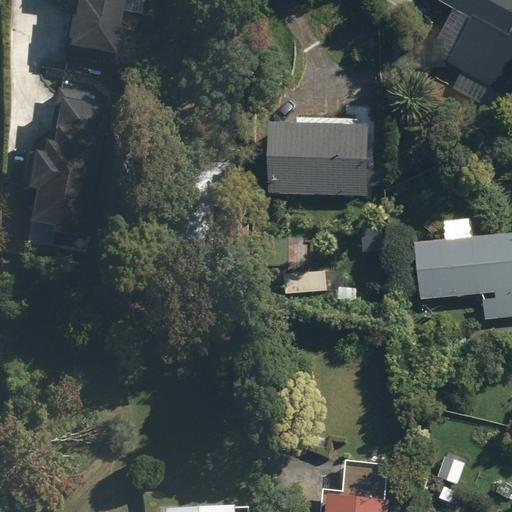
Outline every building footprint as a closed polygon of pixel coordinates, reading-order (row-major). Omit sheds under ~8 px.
[(69,0),(61,52),(108,61),(119,0),(69,0)] [(511,0),(364,0),(401,20),(413,0),(433,0),(507,41),(511,32),(511,0)] [(100,99),(54,92),(45,146),(35,145),(33,157),(26,156),(20,195),(27,196),(22,227),(47,231),(46,238),(76,243),(100,99)] [(369,129),(269,126),(268,197),(368,199),(369,129)] [(237,206),(236,167),(147,170),(151,264),(210,262),(208,207),(237,206)] [(218,215),(217,257),(249,257),(249,216),(218,215)] [(511,236),(415,247),(420,303),(482,297),(485,323),(511,320),(511,236)] [(288,269),(288,239),(266,239),(266,269),(288,269)] [(328,298),(326,274),(279,279),(282,303),(328,298)] [(509,435),(485,430),(482,448),(506,453),(509,435)] [(467,462),(445,456),(437,482),(460,489),(467,462)] [(388,511),(389,505),(328,499),(327,511),(388,511)]
